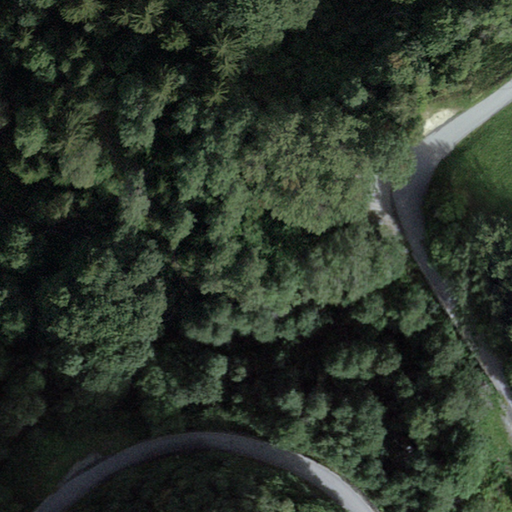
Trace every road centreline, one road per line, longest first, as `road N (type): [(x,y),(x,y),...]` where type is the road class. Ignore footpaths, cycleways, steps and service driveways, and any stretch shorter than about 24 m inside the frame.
road 1 (track): [(419,163),(181,52),(140,50),(117,61),(98,86),(94,127),(183,293)]
road 2 (unclassified): [(511,392),(432,272),(411,193),(419,163),(511,90)]
road 3 (unclassified): [(33,511),(104,467),(193,448),(246,453),(333,494),(353,511)]
